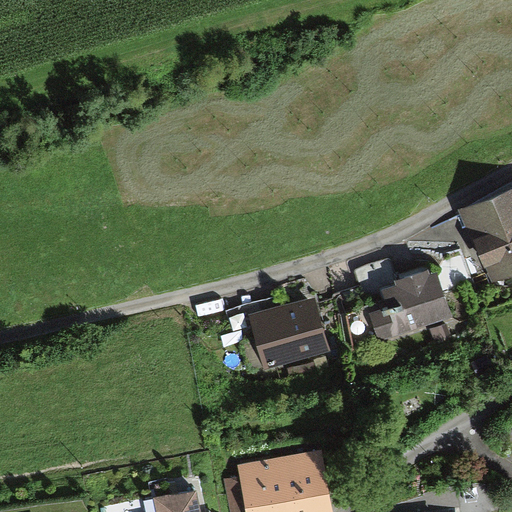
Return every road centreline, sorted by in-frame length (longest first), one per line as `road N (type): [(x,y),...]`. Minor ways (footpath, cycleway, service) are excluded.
road 1 (residential): [(511,166),(412,221),(322,256),(0,331)]
road 2 (residential): [(511,387),(455,419),(345,511)]
